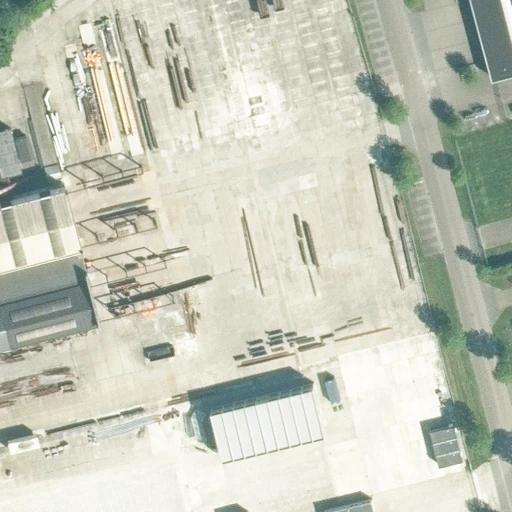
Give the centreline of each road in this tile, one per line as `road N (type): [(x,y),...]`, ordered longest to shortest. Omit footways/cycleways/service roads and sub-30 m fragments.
road 1 (unknown): [(0,426),(275,355),(346,360),(382,400),(395,439),(394,511)]
road 2 (unclassified): [(511,470),(388,0)]
